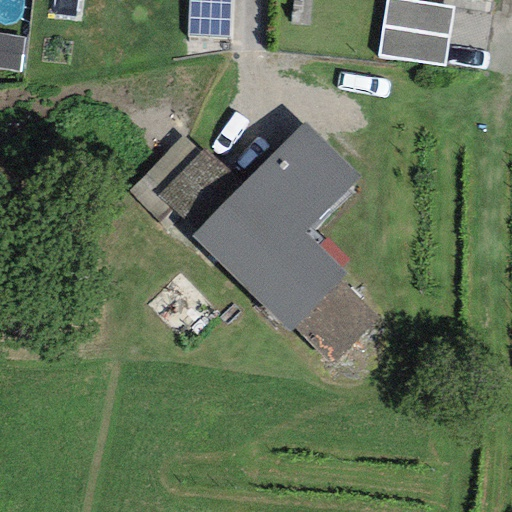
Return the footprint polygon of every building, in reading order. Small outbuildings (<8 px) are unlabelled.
[(230,0),(188,0),(187,37),(229,39),(230,0)] [(453,8),(400,0),(385,0),(377,58),(444,68),(453,8)] [(360,179),(303,123),(242,185),(196,233),(191,237),(289,333),(294,327),(340,281),(346,275),(305,235),(360,179)] [(159,197),(201,153),(182,135),(127,192),(161,224),(173,211),(159,197)] [(196,233),(242,185),(205,149),(201,153),(159,197),(173,211),(196,233)] [(379,320),(340,281),(294,327),(333,366),(379,320)]
